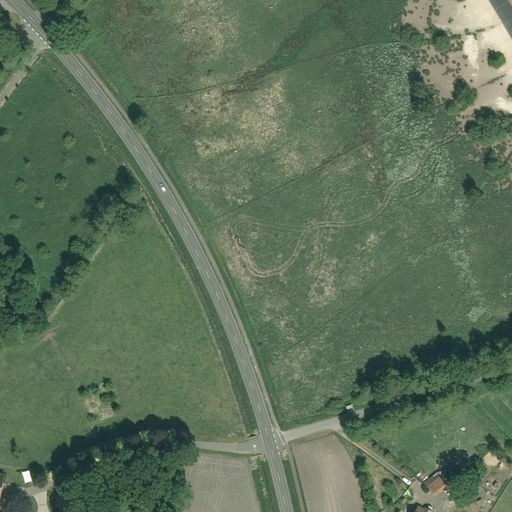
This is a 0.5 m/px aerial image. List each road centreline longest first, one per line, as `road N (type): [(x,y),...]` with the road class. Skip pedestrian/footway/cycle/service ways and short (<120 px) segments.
road 1 (tertiary): [(268,443),(213,289),(181,228),(119,127),(26,13)]
road 2 (residential): [(268,443),(142,459),(5,505)]
road 3 (residential): [(511,366),(268,443)]
